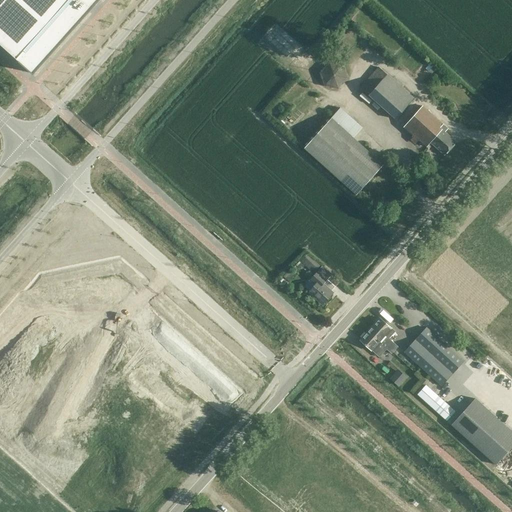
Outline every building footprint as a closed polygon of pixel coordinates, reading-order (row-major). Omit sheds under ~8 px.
[(0,0),(0,43),(33,74),(89,11),(86,8),(93,0),(0,0)] [(83,28),(88,20),(84,17),(79,25),(83,28)] [(324,86),(338,88),(349,78),(343,63),(331,60),(320,71),(324,86)] [(360,86),(369,95),(387,75),(378,66),(360,86)] [(414,99),(387,75),(369,95),(396,119),(414,99)] [(445,155),(448,152),(456,143),(445,133),(448,129),(422,106),(404,127),(426,147),(430,143),(445,155)] [(383,165),(353,138),(362,128),(340,108),(331,118),(304,149),(357,195),(383,165)] [(397,118),(405,124),(410,117),(403,111),(397,118)] [(314,273),(320,266),(306,253),(299,260),(314,273)] [(289,281),(304,265),(300,261),(296,266),(295,265),(284,276),(289,281)] [(314,285),(309,290),(324,304),(333,293),(322,284),(327,279),(318,270),(309,280),(314,285)] [(373,325),(369,328),(394,351),(398,347),(389,338),(395,332),(380,318),(374,325),(373,325)] [(442,385),(448,379),(464,361),(427,327),(405,352),(442,385)] [(369,328),(360,339),(372,350),(379,357),(382,354),(389,361),(394,356),(392,354),(394,351),(369,328)] [(407,377),(399,370),(391,379),(399,386),(407,377)] [(447,421),(455,411),(426,385),(417,394),(447,421)] [(497,464),(511,447),(511,430),(475,398),(452,424),(497,464)]
